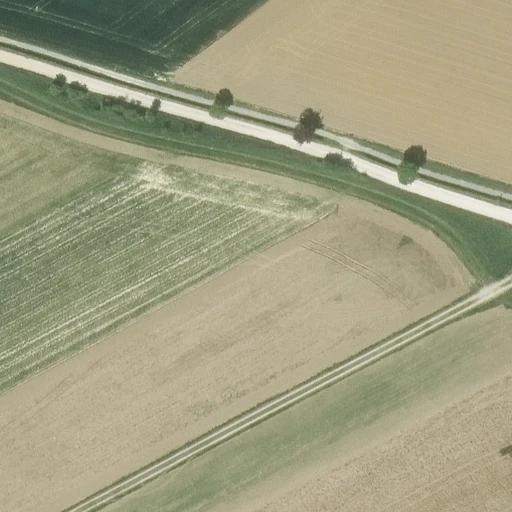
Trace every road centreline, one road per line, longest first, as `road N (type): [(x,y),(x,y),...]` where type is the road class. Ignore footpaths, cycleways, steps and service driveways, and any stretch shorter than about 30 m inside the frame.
road 1 (track): [(0,56),(511,216)]
road 2 (track): [(511,279),(76,511)]
